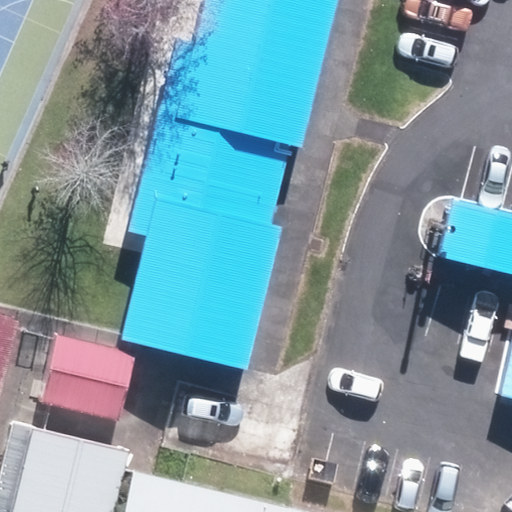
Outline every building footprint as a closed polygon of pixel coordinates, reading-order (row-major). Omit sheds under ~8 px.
[(338,0),(211,0),(200,45),(173,38),(127,228),(149,233),(123,340),(250,370),(285,226),(273,223),(291,146),(303,149),(338,0)] [(511,215),(458,202),(445,258),(511,274),(511,215)] [(0,401),(18,320),(0,312),(0,401)] [(56,334),(39,403),(119,423),(136,354),(56,334)] [(511,344),(499,396),(511,399),(511,344)] [(114,511),(132,445),(33,420),(9,511),(114,511)] [(315,511),(137,466),(125,511),(315,511)]
